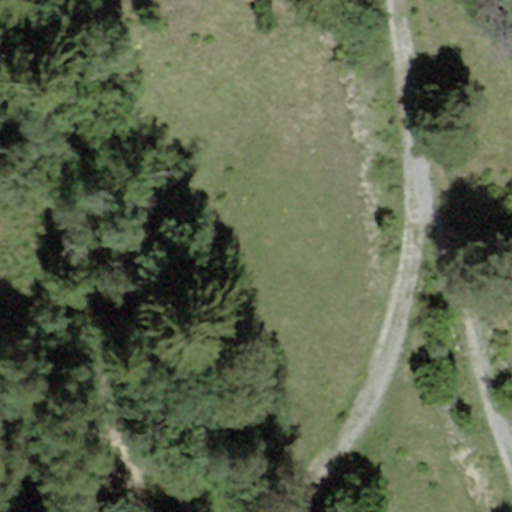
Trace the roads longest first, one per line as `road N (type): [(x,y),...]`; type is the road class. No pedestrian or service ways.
road 1 (unclassified): [(399,0),(426,166),(511,436)]
road 2 (track): [(426,166),(397,395),(297,511)]
